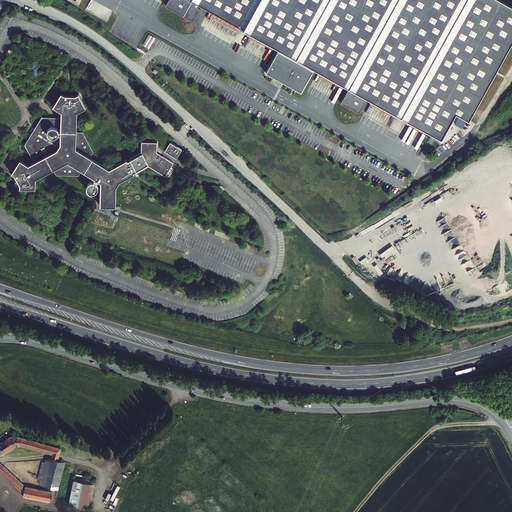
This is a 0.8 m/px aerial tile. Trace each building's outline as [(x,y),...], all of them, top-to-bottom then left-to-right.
[(460,99),(473,105),(511,23),(511,0),(167,0),(163,9),(191,23),(198,9),(196,8),(197,7),(212,14),(210,17),(237,29),(238,26),(248,31),(246,34),(273,47),(274,44),(280,46),(279,48),(278,48),(267,70),(304,88),(315,65),(314,65),(315,63),(320,65),(319,68),(345,81),(347,78),(353,81),(352,82),(350,82),(344,95),(362,104),(369,90),(367,90),(368,88),(374,91),(373,94),(399,107),(401,104),(410,108),(409,111),(431,122),(432,119),(447,126),(460,99)] [(12,173),(14,175),(17,180),(20,184),(20,188),(35,188),(36,179),(53,170),(56,176),(79,175),(81,171),(95,179),(94,182),(92,181),(91,181),(90,182),(88,183),(87,185),(87,186),(87,187),(88,189),(88,190),(90,191),(91,191),(92,192),(94,191),(96,190),(97,189),(97,188),(97,187),(97,185),(97,184),(98,181),(101,182),(101,205),(117,206),(117,186),(120,180),(135,172),(134,170),(135,169),(136,169),(137,170),(148,163),(165,173),(173,159),(156,150),(156,140),(141,139),(141,150),(129,157),(130,158),(128,160),(127,158),(110,169),(90,157),(92,152),(82,132),(76,131),(77,112),(86,108),(79,93),(76,95),(72,95),(65,95),(62,93),(53,106),(62,112),(61,118),(53,118),(42,117),(33,130),(24,145),(34,162),(29,165),(20,160),(12,173)] [(181,145),(170,139),(164,148),(176,155),(181,145)] [(13,434),(0,440),(0,454),(22,442),(24,443),(55,452),(62,454),(63,447),(18,435),(15,436),(13,434)] [(47,487),(54,489),(61,491),(68,460),(61,458),(54,456),(53,462),(47,487)] [(45,460),(40,478),(38,486),(29,484),(1,459),(0,459),(0,466),(22,487),(20,490),(52,499),(54,489),(47,487),(53,462),(49,461),(45,460)] [(40,478),(45,460),(40,459),(36,477),(40,478)] [(91,508),(96,483),(77,479),(72,504),(91,508)]
